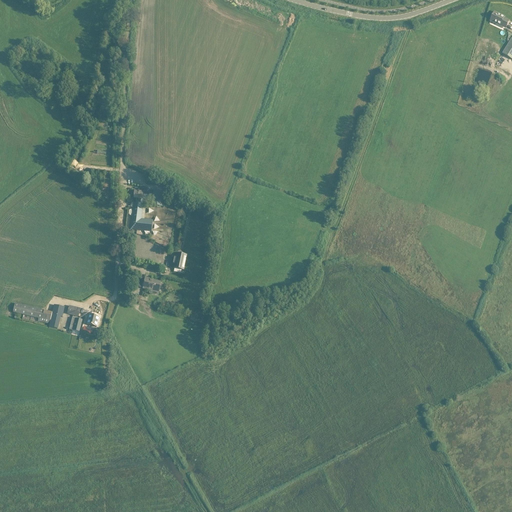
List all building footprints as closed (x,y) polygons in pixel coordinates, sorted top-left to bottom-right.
[(494,23),(498,25),(499,23),(507,27),(510,21),(504,18),(505,17),(495,12),(490,21),(490,22),(491,20),(494,22),(494,23)] [(511,38),(511,41),(502,54),(511,59),(511,38)] [(143,199),(142,198),(143,192),(134,191),(134,198),(136,198),(136,203),(134,203),(131,230),(151,232),(153,220),(144,219),(146,207),(149,208),(150,204),(143,204),(143,199)] [(163,192),(153,191),(152,206),(162,207),(163,192)] [(172,264),(171,268),(175,269),(174,272),(181,273),(181,270),(184,256),(174,254),(173,258),(174,258),(173,264),(172,264)] [(145,278),(143,289),(148,290),(150,290),(150,293),(159,295),(160,291),(159,290),(160,283),(149,280),(149,279),(145,278)] [(52,312),(15,303),(13,313),(41,319),(40,322),(49,324),(49,321),(50,321),(52,312)] [(65,307),(60,306),(54,305),(52,312),(50,321),(49,327),(57,329),(60,316),(63,316),(65,307)] [(69,306),(67,314),(78,316),(79,309),(69,306)] [(87,314),(85,325),(91,326),(91,327),(93,328),(94,327),(96,327),(97,323),(96,322),(97,317),(87,314)] [(69,330),(79,332),(82,320),(72,318),(69,330)]
